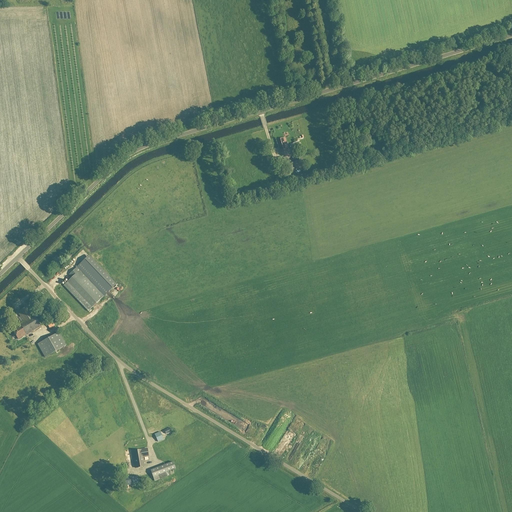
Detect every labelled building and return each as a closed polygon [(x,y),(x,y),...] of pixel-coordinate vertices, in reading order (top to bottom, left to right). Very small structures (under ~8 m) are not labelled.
[(280,154),(289,151),(285,138),(276,141),(280,154)] [(301,150),(298,142),(293,144),(295,152),(301,150)] [(304,166),(300,155),(292,157),(293,160),(285,163),(287,168),(292,166),(293,170),(304,166)] [(86,277),(77,267),(69,275),(72,278),(63,286),(88,311),(103,296),(85,277),(86,277)] [(18,313),(23,322),(30,333),(40,326),(33,315),(28,307),(18,313)] [(30,333),(23,322),(19,324),(20,325),(12,330),(18,340),(26,335),(30,333)] [(66,346),(58,333),(37,345),(45,358),(66,346)] [(201,403),(206,406),(209,401),(204,397),(201,403)] [(282,420),(279,426),(283,429),(287,423),(282,420)] [(143,458),(144,457),(148,457),(147,449),(140,450),(132,452),(133,460),(134,460),(134,459),(143,458)] [(134,459),(134,460),(136,469),(145,467),(143,458),(134,459)] [(154,482),(168,476),(166,472),(175,469),(172,462),(150,471),(154,482)] [(137,476),(123,478),(124,487),(138,484),(137,476)]
